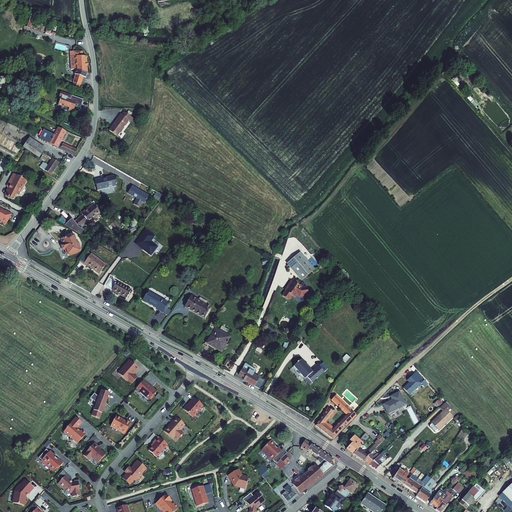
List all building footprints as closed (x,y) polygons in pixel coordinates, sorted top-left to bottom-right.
[(33,22),(27,20),(24,30),(30,31),(33,22)] [(89,74),(88,58),(84,58),(84,53),(74,53),(74,58),(72,58),(73,71),(78,71),(77,76),(78,76),(76,84),(76,85),(83,86),(85,78),(88,79),(89,74)] [(65,107),(65,108),(65,109),(73,112),(75,106),(76,103),(82,105),(84,100),(73,96),(71,99),(68,99),(69,95),(61,92),(60,96),(62,99),(60,105),(65,107)] [(120,116),(108,132),(117,138),(129,123),(130,124),(132,121),(124,114),(121,117),(120,116)] [(68,132),(60,127),(56,135),(45,130),(40,138),(59,148),(74,156),(77,151),(61,143),(68,132)] [(28,136),(22,147),(39,156),(45,145),(28,136)] [(49,165),(45,163),(42,169),(51,175),(59,162),(53,158),(49,165)] [(28,182),(15,175),(11,183),(13,184),(10,189),(7,194),(7,197),(13,200),(16,200),(18,196),(20,195),(22,191),(23,192),(27,185),(26,185),(28,182)] [(113,180),(92,183),(94,194),(115,189),(113,180)] [(146,198),(129,188),(125,195),(142,205),(146,198)] [(91,225),(100,218),(93,208),(81,217),(83,219),(72,227),(70,224),(63,229),(80,238),(83,236),(77,232),(82,228),(86,233),(93,228),(91,225)] [(6,213),(0,209),(0,219),(2,221),(2,222),(6,224),(7,223),(8,224),(9,221),(12,215),(7,212),(6,213)] [(71,238),(59,242),(61,247),(59,247),(61,251),(63,251),(65,256),(77,251),(71,238)] [(299,252),(286,263),(301,280),(313,269),(299,252)] [(104,269),(88,258),(85,262),(81,259),(76,266),(84,272),(85,270),(97,279),(104,269)] [(113,280),(110,278),(104,288),(128,300),(132,292),(112,282),(113,280)] [(287,287),(281,295),(288,300),(291,295),(294,297),(296,295),(298,296),(307,295),(306,286),(302,287),(297,283),(296,284),(290,280),(286,287),(287,287)] [(147,294),(142,302),(156,310),(156,312),(161,315),(163,312),(165,314),(167,310),(165,308),(167,305),(147,294)] [(200,305),(193,300),(186,310),(202,320),(209,310),(207,310),(209,307),(202,302),(200,305)] [(230,342),(215,333),(207,347),(222,356),(230,342)] [(312,374),(308,369),(306,366),(302,361),(294,368),(298,372),(298,374),(299,375),(300,375),(305,381),(307,379),(312,384),(324,374),(319,368),(312,374)] [(126,363),(118,372),(131,384),(139,375),(137,374),(141,370),(136,365),(132,369),(129,367),(129,366),(126,363)] [(256,372),(245,366),(238,377),(244,381),(243,382),(260,391),(265,383),(253,377),(256,372)] [(409,397),(422,386),(423,388),(426,385),(417,375),(408,383),(410,385),(404,391),(409,397)] [(143,380),(136,388),(149,399),(150,398),(153,395),(157,391),(152,387),(143,380)] [(92,415),(100,418),(103,409),(107,405),(105,404),(106,403),(110,393),(102,390),(99,397),(95,393),(91,398),(97,403),(92,415)] [(383,407),(388,416),(407,406),(400,394),(390,398),(392,402),(383,407)] [(187,404),(184,408),(193,417),(204,405),(194,397),(190,402),(190,403),(188,405),(187,404)] [(329,410),(317,426),(317,427),(335,440),(358,417),(337,397),(332,401),(348,416),(336,429),(332,426),(330,429),(325,425),(334,414),(329,410)] [(447,404),(440,410),(444,414),(432,424),(432,425),(430,427),(430,429),(434,434),(436,434),(438,431),(439,432),(453,418),(447,411),(451,407),(447,404)] [(126,422),(116,416),(110,426),(124,434),(131,423),(127,421),(126,422)] [(67,428),(64,431),(72,439),(72,441),(76,444),(85,434),(84,433),(85,432),(83,431),(82,431),(81,430),(80,431),(79,431),(76,429),(77,428),(82,423),(76,417),(68,427),(67,426),(66,427),(67,428)] [(185,425),(176,417),(171,422),(172,423),(169,426),(169,425),(164,431),(173,439),(175,436),(179,439),(184,433),(180,430),(185,425)] [(367,434),(361,441),(360,442),(355,444),(354,444),(348,450),(354,455),(360,449),(370,438),(367,434)] [(168,445),(158,436),(152,443),(154,444),(148,450),(156,457),(168,445)] [(281,461),(291,450),(287,446),(285,448),(282,445),(281,445),(279,443),(280,442),(275,437),(266,446),(273,453),(272,454),(276,457),(277,457),(281,461)] [(319,462),(297,481),(304,491),(338,463),(337,456),(309,437),(304,444),(311,449),(313,447),(331,459),(323,466),(319,462)] [(364,452),(360,449),(354,455),(363,462),(370,456),(371,455),(383,443),(381,441),(368,453),(365,451),(364,452)] [(92,457),(98,463),(106,454),(102,450),(101,450),(99,449),(100,447),(95,442),(84,455),(89,459),(92,457)] [(46,449),(39,457),(41,460),(41,461),(45,464),(54,471),(56,468),(58,469),(63,463),(59,459),(58,460),(54,456),(55,456),(50,452),(46,449)] [(281,461),(280,461),(285,466),(297,454),(292,449),(291,450),(281,461)] [(363,462),(369,466),(378,457),(376,455),(373,459),(370,456),(363,462)] [(378,457),(369,466),(376,471),(385,462),(379,456),(378,457)] [(126,474),(122,479),(129,485),(133,480),(135,481),(137,479),(141,475),(141,474),(146,469),(137,461),(132,465),(133,466),(130,469),(128,467),(124,471),(126,474)] [(263,475),(269,469),(264,464),(258,470),(263,475)] [(242,467),(232,473),(235,477),(236,477),(237,479),(236,479),(238,483),(243,484),(244,485),(249,487),(253,474),(245,472),(242,467)] [(58,476),(62,480),(67,474),(72,479),(73,479),(63,470),(58,476)] [(402,486),(406,481),(409,477),(410,475),(405,472),(403,474),(400,471),(394,480),(402,486)] [(81,487),(80,481),(75,482),(73,482),(71,480),(72,479),(67,474),(62,480),(59,483),(61,486),(63,489),(64,488),(69,493),(72,493),(73,497),(80,496),(79,489),(79,487),(81,487)] [(425,490),(431,482),(427,479),(424,484),(419,481),(416,484),(422,487),(425,490)] [(33,488),(25,480),(20,485),(20,484),(15,489),(16,490),(15,491),(12,503),(24,505),(26,498),(25,496),(28,493),(29,493),(33,488)] [(340,489),(338,492),(346,498),(350,493),(349,492),(350,491),(354,494),(359,486),(351,480),(346,487),(345,487),(344,487),(344,486),(339,487),(340,489)] [(411,480),(408,482),(406,481),(402,486),(411,492),(416,484),(411,480)] [(418,496),(417,499),(426,505),(432,497),(428,495),(436,485),(431,481),(431,482),(429,484),(425,490),(424,491),(423,490),(418,496)] [(290,489),(286,492),(291,499),(300,492),(292,483),(288,486),(290,489)] [(210,484),(202,486),(204,493),(212,491),(210,484)] [(416,484),(411,492),(418,496),(423,490),(424,491),(425,490),(422,487),(416,484)] [(511,485),(502,495),(509,502),(511,505),(511,485)] [(202,486),(191,489),(193,494),(192,494),(196,506),(204,504),(203,501),(207,500),(204,493),(202,486)] [(463,489),(459,486),(454,492),(458,495),(463,489)] [(477,487),(474,491),(460,506),(467,511),(475,503),(476,505),(485,494),(477,487)] [(265,494),(262,490),(259,492),(259,493),(258,494),(255,491),(247,497),(250,501),(251,500),(254,505),(254,510),(260,511),(260,506),(266,502),(266,501),(269,498),(266,494),(265,494)] [(325,506),(333,511),(337,511),(347,498),(346,498),(337,492),(335,495),(333,494),(330,497),(331,498),(325,506)] [(437,511),(448,498),(446,496),(441,492),(434,501),(431,506),(437,511)] [(166,494),(156,503),(158,505),(157,505),(162,511),(163,511),(164,511),(173,511),(179,508),(174,502),(172,504),(170,501),(171,500),(166,494)] [(509,502),(502,495),(500,497),(507,505),(509,502)] [(361,506),(369,511),(382,511),(386,508),(368,496),(361,506)] [(437,511),(436,511),(443,511),(453,501),(448,498),(437,511)] [(34,503),(29,508),(33,511),(38,507),(34,503)]
